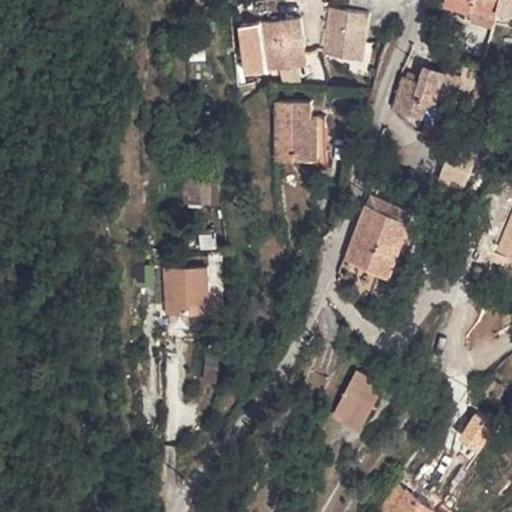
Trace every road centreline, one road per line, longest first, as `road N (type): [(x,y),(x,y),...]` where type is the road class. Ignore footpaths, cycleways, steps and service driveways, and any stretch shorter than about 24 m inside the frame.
road 1 (unclassified): [(416,0),(319,309)]
road 2 (unknown): [(511,333),(466,350),(455,335),(461,300),(452,293),(433,296),(384,341),(326,288)]
road 3 (track): [(319,309),(172,511)]
